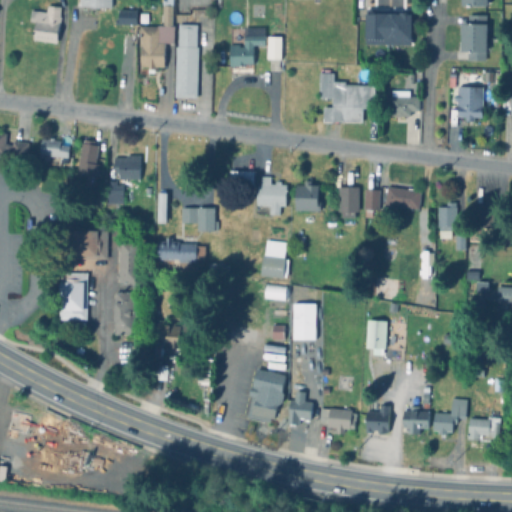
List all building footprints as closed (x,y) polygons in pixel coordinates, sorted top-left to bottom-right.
[(489,0),(489,8),(463,7),(463,0),(489,0)] [(487,17),(487,25),(489,25),(489,53),(487,53),(487,62),(469,62),(469,53),(463,53),(463,25),(470,25),(470,16),(487,17)] [(511,72),(510,83),(503,83),(503,72),(511,72)] [(494,74),(494,84),(485,83),(486,73),(494,74)] [(484,89),(483,119),(475,119),(475,123),(466,123),(466,119),(459,118),(460,104),(464,104),(464,88),(484,89)] [(511,96),(511,117),(510,117),(510,111),(503,111),(503,100),(511,100),(511,96)] [(457,203),(457,208),(458,208),(458,227),(455,227),(455,230),(452,230),(452,232),(441,232),(441,227),(439,227),(439,207),(448,207),(449,203),(457,203)] [(497,213),(496,229),(473,228),(474,211),(497,213)] [(467,229),(467,247),(458,247),(458,229),(467,229)] [(491,283),(490,293),(478,293),(479,282),(491,283)] [(500,286),(511,287),(511,314),(497,312),(500,286)] [(457,336),(457,345),(445,345),(445,335),(457,336)] [(468,400),(467,420),(459,419),(459,424),(455,424),(454,433),(448,432),(448,435),(440,435),(440,432),(434,431),(436,413),(453,415),(453,400),(468,400)] [(501,419),(498,448),(492,447),(493,437),(482,435),(482,441),(468,439),(470,418),(492,421),(492,418),(501,419)]
